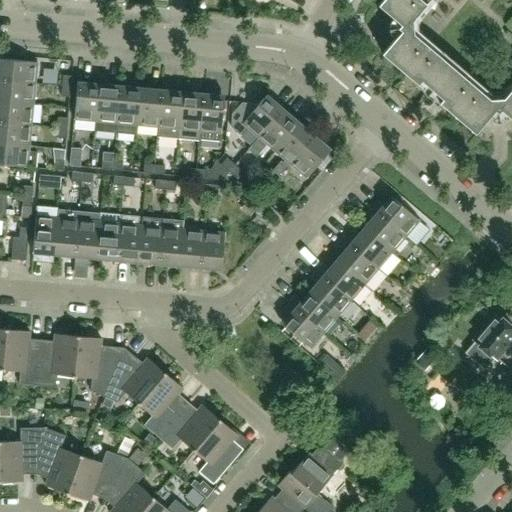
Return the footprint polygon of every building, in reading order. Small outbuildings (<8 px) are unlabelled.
[(422,20),(417,16),(430,0),(383,0),(378,5),(394,19),(390,23),(389,29),(391,35),(396,38),(382,54),(418,85),(422,81),(432,90),(455,63),(443,52),(440,56),(419,38),(423,33),(420,31),(419,23),(422,20)] [(0,80),(36,83),(38,62),(5,59),(0,59),(0,63),(0,80)] [(511,119),(511,86),(506,93),(502,90),(500,93),(492,94),(489,91),(486,95),(465,77),(468,73),(455,63),(432,90),(443,99),(439,103),(475,134),(489,118),(493,122),(499,123),(505,121),(509,117),(511,119)] [(63,75),(62,86),(71,87),(72,76),(63,75)] [(0,101),(34,104),(36,83),(0,80),(0,101)] [(96,122),(99,89),(99,84),(88,83),(78,82),(74,120),(96,122)] [(116,124),(120,86),(110,85),(99,84),(99,89),(96,122),(116,124)] [(70,97),(71,87),(62,86),(61,96),(70,97)] [(136,135),(137,126),(141,93),(141,88),(130,87),(120,86),(116,124),(116,133),(136,135)] [(158,128),(162,90),(152,89),(141,88),(141,93),(137,126),(158,128)] [(178,139),(182,97),(183,92),(172,91),(162,90),(158,128),(157,137),(178,139)] [(199,141),(199,140),(204,94),(194,93),(183,92),(182,97),(178,139),(199,141)] [(221,141),(225,101),(224,101),(225,96),(214,95),(204,94),(199,140),(221,141)] [(258,138),(283,109),(275,102),(267,95),(264,99),(263,99),(258,105),(242,103),(232,115),(231,127),(240,135),(247,128),(258,138)] [(0,122),(32,125),(34,104),(0,101),(0,122)] [(274,151),(296,126),(299,123),(290,116),(291,115),(283,109),(258,138),(248,150),(256,157),(267,145),(274,151)] [(59,117),(58,128),(67,129),(68,118),(59,117)] [(0,143),(30,146),(32,125),(0,122),(0,143)] [(290,165),(315,136),(307,129),(307,130),(299,123),(296,126),(274,151),(283,159),(272,171),(280,177),(290,165)] [(66,139),(67,129),(58,128),(57,138),(66,139)] [(307,179),(328,154),(327,154),(331,150),(322,143),(323,142),(315,136),(290,165),(307,179)] [(0,164),(36,168),(38,153),(29,153),(30,146),(0,143),(0,164)] [(71,151),(71,157),(70,166),(81,167),(82,152),(71,151)] [(221,165),(229,172),(235,165),(227,158),(221,165)] [(63,171),(64,160),(55,160),(54,170),(63,171)] [(102,169),(112,170),(113,161),(103,160),(102,169)] [(123,162),(113,161),(112,170),(123,171),(123,162)] [(207,170),(206,179),(222,180),(229,172),(221,165),(218,162),(211,170),(207,170)] [(144,173),(154,174),(155,165),(144,164),(144,173)] [(165,166),(155,165),(154,174),(164,175),(165,166)] [(243,172),(235,165),(229,172),(237,179),(243,172)] [(186,177),(196,178),(197,169),(186,168),(186,177)] [(207,170),(197,169),(196,178),(206,179),(207,170)] [(71,181),(82,182),(82,173),(72,172),(71,181)] [(93,174),(82,173),(82,182),(92,183),(93,174)] [(40,174),(39,187),(49,188),(50,175),(40,174)] [(113,185),(123,186),(124,177),(114,176),(113,185)] [(135,178),(124,177),(123,186),(134,187),(135,178)] [(155,189),(165,190),(166,181),(156,180),(155,189)] [(177,182),(166,181),(165,190),(176,191),(177,182)] [(197,193),(207,194),(208,185),(198,184),(197,193)] [(218,186),(208,185),(207,194),(218,195),(218,186)] [(253,192),(261,199),(267,192),(259,185),(253,192)] [(24,186),(23,196),(32,197),(33,187),(24,186)] [(275,199),(267,192),(261,199),(269,206),(275,199)] [(31,207),(32,197),(23,196),(22,206),(31,207)] [(420,220),(395,199),(391,196),(384,205),(378,200),(371,207),(406,237),(420,220)] [(22,206),(21,217),(30,217),(31,207),(22,206)] [(54,250),(57,217),(58,209),(58,208),(37,206),(33,253),(43,254),(54,255),(54,250)] [(406,237),(371,207),(365,215),(371,220),(364,228),(367,231),(392,253),(406,237)] [(75,257),(78,219),(79,211),(58,209),(57,217),(54,250),(54,255),(65,256),(75,257)] [(96,254),(99,221),(100,213),(79,211),(78,219),(75,257),(85,258),(96,259),(96,254)] [(117,261),(121,216),(120,216),(120,215),(100,213),(99,221),(96,254),(96,259),(107,260),(117,261)] [(270,222),(259,213),(252,220),(263,230),(270,222)] [(138,258),(141,225),(138,225),(139,217),(121,216),(117,261),(127,262),(127,261),(138,262),(138,258)] [(159,265),(163,219),(142,217),(141,225),(138,258),(138,262),(149,263),(149,264),(159,265)] [(180,266),(183,229),(184,221),(163,219),(159,265),(169,266),(169,265),(180,266)] [(20,227),(19,238),(28,239),(29,228),(20,227)] [(392,253),(367,231),(364,228),(356,237),(350,232),(344,239),(379,269),(392,253)] [(200,269),(204,231),(183,229),(180,266),(190,267),(190,268),(200,269)] [(222,265),(225,233),(204,231),(200,269),(210,269),(221,270),(222,265)] [(26,261),(28,239),(19,238),(13,238),(11,259),(26,261)] [(369,281),(379,269),(344,239),(338,247),(344,252),(336,260),(340,263),(365,285),(369,281)] [(365,285),(340,263),(336,260),(329,269),(323,264),(317,271),(351,301),(365,285)] [(67,265),(66,282),(87,283),(88,267),(67,265)] [(316,284),(309,292),(313,295),(338,317),(351,301),(317,271),(311,278),(316,284)] [(369,281),(365,285),(372,291),(376,287),(369,281)] [(313,295),(309,292),(302,301),(296,296),(290,303),(324,333),(334,321),(338,317),(313,295)] [(324,333),(290,303),(283,310),(289,315),(282,324),(285,327),(285,328),(310,349),(324,333)] [(475,342),(466,352),(484,368),(493,358),(496,360),(511,342),(510,341),(511,337),(511,328),(498,316),(488,328),(486,326),(474,341),(475,342)] [(338,317),(334,321),(341,326),(344,322),(339,317),(338,317)] [(0,369),(8,370),(12,330),(0,328),(0,369)] [(43,386),(48,341),(29,339),(30,332),(12,330),(8,370),(20,371),(19,384),(43,386)] [(85,377),(89,337),(55,334),(54,341),(48,341),(43,386),(56,388),(57,374),(85,377)] [(104,397),(125,348),(101,346),(102,339),(89,337),(85,377),(92,378),(91,391),(104,397)] [(131,397),(157,366),(147,358),(142,364),(125,348),(104,397),(105,397),(114,401),(117,402),(126,392),(131,397)] [(326,354),(319,363),(337,379),(345,370),(326,354)] [(449,385),(462,369),(449,358),(436,374),(449,385)] [(184,399),(178,394),(183,389),(157,366),(131,397),(153,415),(144,425),(154,434),(184,399)] [(509,406),(511,402),(511,366),(491,390),(509,406)] [(105,397),(102,404),(111,408),(114,401),(105,397)] [(190,447),(216,417),(202,405),(197,410),(184,399),(154,434),(172,449),(181,439),(190,447)] [(243,449),(233,441),(238,435),(216,417),(190,447),(207,462),(199,472),(213,484),(243,449)] [(36,474),(43,428),(20,428),(21,442),(0,441),(0,481),(23,481),(23,474),(36,474)] [(68,493),(81,456),(60,448),(65,436),(43,428),(36,474),(48,478),(45,485),(68,493)] [(125,437),(117,454),(127,458),(134,441),(125,437)] [(283,489),(305,508),(304,508),(308,511),(330,511),(334,508),(316,494),(342,464),(320,445),(311,455),(309,453),(292,473),(290,471),(278,485),(282,489),(283,489)] [(136,449),(128,459),(137,466),(145,456),(136,449)] [(104,499),(128,459),(127,458),(117,454),(106,451),(102,463),(81,456),(68,493),(90,501),(92,494),(104,499)] [(139,511),(152,496),(137,483),(145,473),(137,466),(128,459),(104,499),(114,507),(110,511),(139,511)] [(194,480),(190,485),(206,498),(212,490),(202,481),(199,485),(194,480)] [(300,511),(304,508),(305,508),(283,489),(282,489),(274,499),(272,497),(258,511),(300,511)] [(189,511),(190,511),(175,499),(167,509),(152,496),(139,511),(189,511)]
